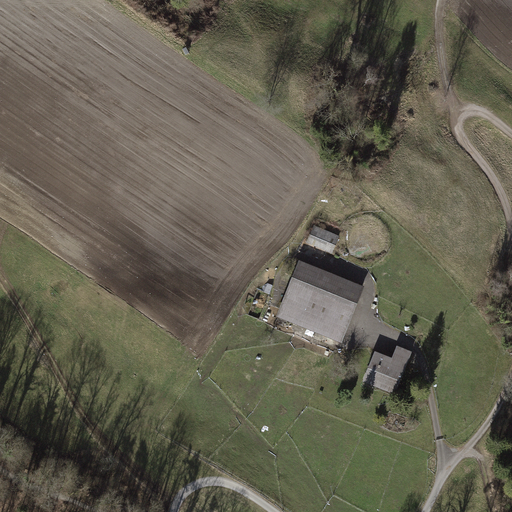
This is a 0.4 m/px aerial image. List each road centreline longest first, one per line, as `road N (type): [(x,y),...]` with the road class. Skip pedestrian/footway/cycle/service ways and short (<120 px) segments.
road 1 (track): [(304,251),(291,258),(271,323),(333,348),(377,331),(368,279)]
road 2 (track): [(511,222),(496,177),(448,117),(443,0)]
road 3 (residential): [(377,331),(416,349),(425,369),(444,463),(427,511)]
road 4 (residential): [(275,511),(214,480),(185,492),(175,511)]
